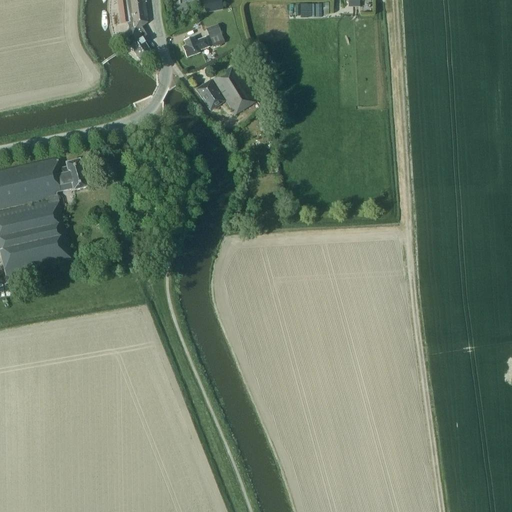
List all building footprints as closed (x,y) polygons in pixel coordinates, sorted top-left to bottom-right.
[(128,23),(129,32),(120,38),(127,48),(130,46),(140,61),(152,54),(143,39),(148,36),(142,27),(144,26),(148,23),(145,0),(115,0),(116,2),(118,1),(120,23),(128,23)] [(202,0),(205,14),(225,10),(222,0),(202,0)] [(207,29),(206,29),(210,40),(217,37),(222,36),(218,25),(216,26),(207,29)] [(183,48),(187,58),(200,53),(199,51),(210,47),(206,38),(196,42),(195,38),(184,41),(186,47),(183,48)] [(225,102),(234,116),(258,102),(236,66),(196,90),(210,112),(225,102)] [(59,170),(57,159),(0,172),(0,251),(6,277),(8,277),(9,281),(29,277),(28,272),(44,268),(45,273),(52,271),(51,267),(73,262),(57,193),(73,189),(74,191),(88,188),(80,161),(66,165),(67,169),(59,170)]
